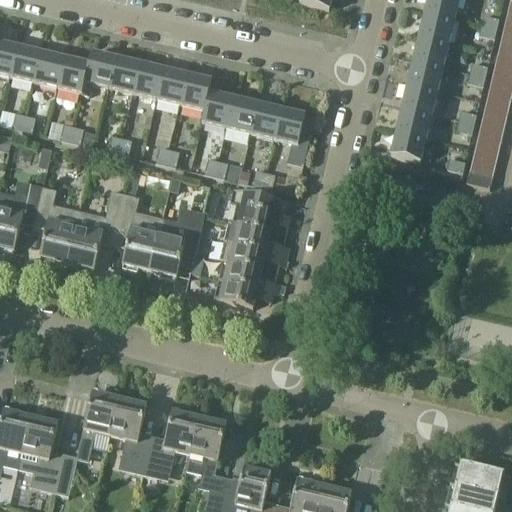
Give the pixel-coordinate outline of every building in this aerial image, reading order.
[(300,0),(299,8),(328,14),(331,0),(300,0)] [(428,0),(424,18),(453,24),(459,0),(457,0),(428,0)] [(418,42),(447,48),(453,24),(424,18),(418,42)] [(480,31),(495,34),(497,25),(482,21),(480,31)] [(511,30),(503,29),(500,41),(511,43),(511,30)] [(495,34),(480,31),(478,40),(493,44),(495,34)] [(511,43),(500,41),(498,53),(511,56),(511,43)] [(413,65),(442,72),(447,48),(418,42),(413,65)] [(0,48),(0,79),(9,82),(16,52),(0,48)] [(16,52),(9,82),(33,87),(40,58),(16,52)] [(511,56),(498,53),(495,66),(511,69),(511,56)] [(40,58),(33,87),(57,93),(64,64),(40,58)] [(88,70),(84,88),(108,93),(115,64),(91,58),(88,70)] [(84,88),(88,70),(64,64),(57,93),(81,99),(84,88)] [(132,99),(139,69),(115,64),(108,93),(132,99)] [(407,89),(436,96),(442,72),(413,65),(407,89)] [(511,69),(495,66),(492,78),(511,82),(511,69)] [(155,105),(162,75),(139,69),(132,99),(155,105)] [(486,73),(471,69),(469,79),(484,82),(486,73)] [(179,110),(186,80),(162,75),(155,105),(179,110)] [(511,94),(511,82),(492,78),(489,90),(511,96),(511,94)] [(467,88),(482,92),(484,82),(469,79),(467,88)] [(204,116),(208,98),(207,98),(210,86),(186,80),(179,110),(204,116)] [(402,113),(430,120),(436,96),(407,89),(402,113)] [(511,96),(489,90),(486,103),(509,108),(511,96)] [(227,133),(234,104),(208,98),(204,116),(201,127),(227,133)] [(509,108),(486,103),(483,115),(506,120),(509,108)] [(253,140),(260,110),(234,104),(227,133),(253,140)] [(279,146),(287,117),(260,110),(253,140),(279,146)] [(396,137),(425,143),(430,120),(402,113),(396,137)] [(506,120),(483,115),(480,127),(503,133),(506,120)] [(287,117),(279,146),(291,149),(286,168),(302,172),(313,124),(304,122),(304,121),(287,117)] [(475,121),(460,118),(458,127),(473,131),(475,121)] [(15,119),(11,135),(21,137),(25,122),(15,119)] [(31,140),(35,124),(25,122),(21,137),(31,140)] [(456,137),(471,140),(473,131),(458,127),(456,137)] [(503,133),(480,127),(477,139),(500,145),(503,133)] [(63,131),(59,146),(69,149),(73,133),(63,131)] [(79,151),(83,136),(73,133),(69,149),(79,151)] [(425,143),(396,137),(390,161),(419,168),(425,143)] [(500,145),(477,139),(474,152),(497,157),(500,145)] [(110,141),(106,157),(118,160),(122,144),(110,141)] [(128,162),(132,147),(122,144),(118,160),(128,162)] [(497,157),(474,152),(472,164),(495,169),(497,157)] [(159,153),(155,169),(165,171),(169,156),(159,153)] [(175,174),(179,158),(169,156),(165,171),(175,174)] [(495,169),(472,164),(469,176),(492,182),(495,169)] [(207,165),(203,180),(213,183),(217,167),(207,165)] [(462,177),(464,168),(448,165),(446,174),(462,177)] [(223,186),(227,170),(217,167),(213,183),(223,186)] [(261,194),(265,178),(255,176),(251,192),(261,194)] [(492,182),(469,176),(466,189),(489,194),(492,182)] [(265,178),(261,194),(270,196),(274,180),(265,178)] [(17,187),(14,200),(0,196),(0,252),(13,256),(21,222),(33,225),(41,192),(17,187)] [(41,192),(33,225),(47,228),(39,262),(65,268),(77,215),(52,209),(55,196),(41,192)] [(230,208),(236,209),(231,230),(270,239),(273,230),(287,233),(290,223),(284,221),(287,208),(233,195),(230,208)] [(116,235),(117,233),(124,200),(110,197),(104,222),(77,215),(65,268),(93,275),(103,232),(116,235)] [(124,200),(117,233),(130,236),(121,270),(148,277),(161,223),(134,217),(137,203),(124,200)] [(180,214),(176,227),(161,223),(148,277),(175,283),(183,249),(196,252),(203,219),(180,214)] [(226,248),(281,262),(284,251),(268,247),(270,239),(231,230),(226,248)] [(222,267),(262,276),(264,266),(279,270),(281,262),(226,248),(222,267)] [(218,286),(272,299),(275,288),(260,285),(262,276),(222,267),(218,286)] [(272,299),(218,286),(213,304),(252,313),(255,304),(270,307),(272,299)] [(92,396),(90,404),(79,450),(91,453),(95,437),(110,441),(119,403),(92,396)] [(143,479),(151,446),(138,443),(146,409),(119,403),(110,441),(125,444),(121,460),(133,462),(130,476),(143,479)] [(0,470),(17,474),(21,459),(30,421),(3,415),(0,425),(0,470)] [(151,446),(143,479),(157,482),(161,469),(172,471),(175,456),(190,460),(199,423),(172,416),(164,450),(151,446)] [(30,421),(21,459),(17,474),(43,481),(40,494),(54,498),(62,465),(50,462),(58,428),(30,421)] [(199,423),(190,460),(205,463),(201,480),(212,482),(205,511),(219,511),(227,483),(214,479),(226,429),(199,423)] [(62,465),(54,498),(67,501),(75,468),(62,465)] [(453,477),(450,492),(455,493),(505,505),(510,483),(502,481),(460,471),(458,479),(453,477)] [(227,483),(219,511),(234,511),(235,510),(244,511),(261,511),(270,478),(243,472),(240,486),(227,483)] [(318,511),(323,491),(297,485),(290,511),(318,511)] [(323,491),(318,511),(347,511),(351,498),(323,491)] [(455,493),(450,511),(503,511),(505,505),(455,493)]
